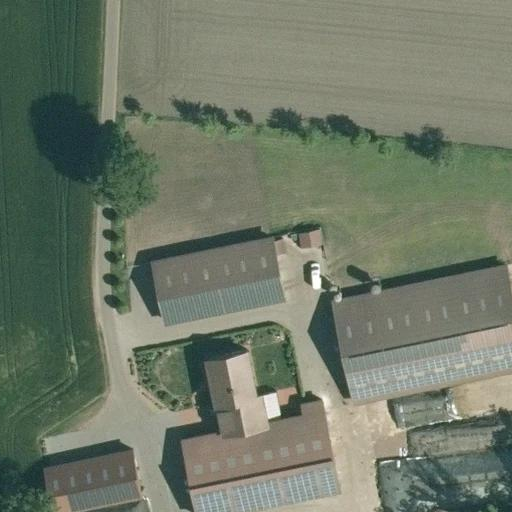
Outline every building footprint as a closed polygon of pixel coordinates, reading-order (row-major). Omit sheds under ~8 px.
[(301,246),(323,244),(321,229),(299,231),(301,246)] [(275,234),(151,258),(164,323),(288,299),(275,234)] [(511,286),(507,261),(329,295),(345,376),(511,344),(511,286)] [(216,410),(220,409),(224,429),(249,424),(245,405),(262,401),(251,347),(205,357),(216,410)] [(253,511),(344,493),(326,408),(249,424),(224,429),(185,437),(200,511),(253,511)] [(131,447),(42,466),(51,511),(67,511),(142,496),(131,447)]
